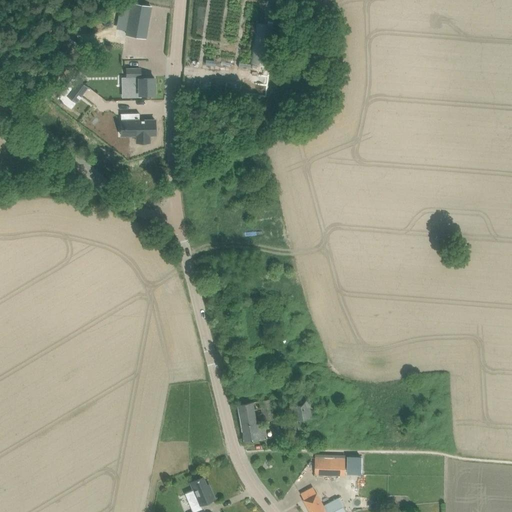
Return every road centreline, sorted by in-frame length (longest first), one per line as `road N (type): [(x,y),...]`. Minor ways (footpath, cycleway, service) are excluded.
road 1 (unclassified): [(272,511),(231,439),(176,215)]
road 2 (unclassified): [(176,215),(141,212),(0,96)]
road 3 (unclassified): [(176,215),(180,0)]
